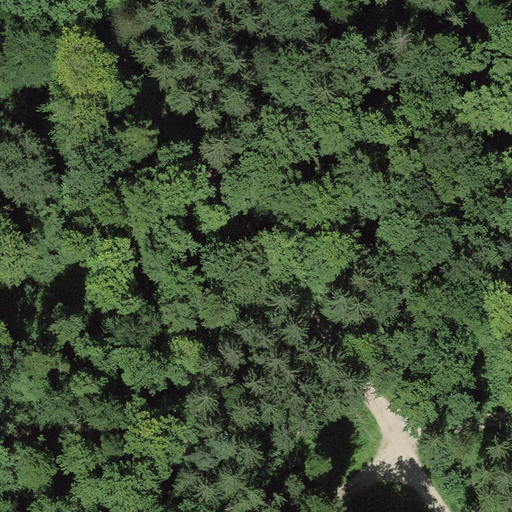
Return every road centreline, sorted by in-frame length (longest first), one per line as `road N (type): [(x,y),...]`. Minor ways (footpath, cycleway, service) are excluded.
road 1 (track): [(442,511),(395,452),(376,397),(66,0)]
road 2 (track): [(511,414),(436,417),(355,484),(301,511)]
